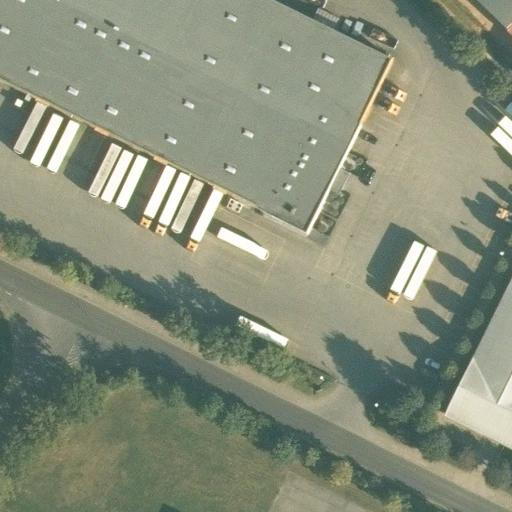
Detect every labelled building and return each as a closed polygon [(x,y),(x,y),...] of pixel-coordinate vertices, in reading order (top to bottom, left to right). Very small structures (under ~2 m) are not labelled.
[(0,0),(0,83),(266,215),(310,128),(351,148),(394,62),(267,0),(0,0)] [(511,0),(475,0),(504,28),(511,20),(511,0)] [(308,235),(351,148),(310,128),(266,215),(308,235)] [(413,305),(434,250),(349,218),(328,272),(413,305)] [(511,286),(448,417),(511,448),(511,286)]
